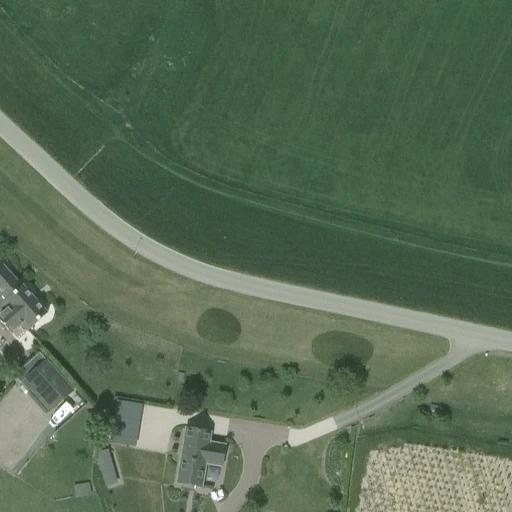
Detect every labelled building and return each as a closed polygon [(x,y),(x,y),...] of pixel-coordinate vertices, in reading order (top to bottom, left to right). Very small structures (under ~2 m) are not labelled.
[(0,302),(5,309),(0,313),(0,325),(10,337),(25,324),(29,329),(46,314),(22,286),(16,291),(0,272),(0,302)] [(72,391),(46,361),(20,383),(46,413),(72,391)] [(209,433),(185,429),(177,483),(201,487),(204,464),(222,466),(225,446),(208,443),(209,433)] [(109,449),(96,452),(105,485),(119,481),(109,449)] [(73,488),(75,498),(89,496),(87,486),(73,488)]
